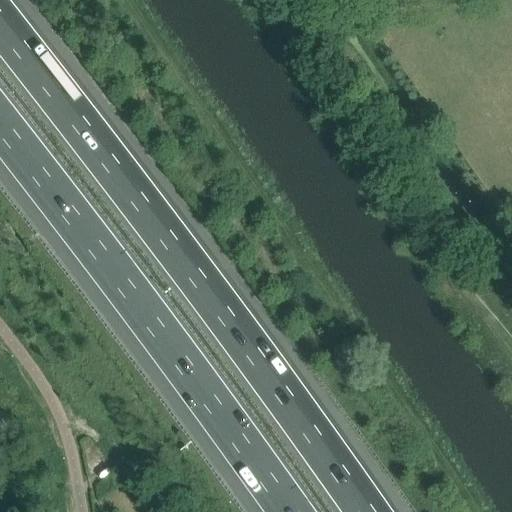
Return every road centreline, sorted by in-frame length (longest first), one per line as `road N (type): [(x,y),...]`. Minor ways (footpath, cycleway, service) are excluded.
road 1 (motorway): [(374,511),(265,350),(0,4)]
road 2 (motorway): [(0,121),(210,385),(297,511)]
